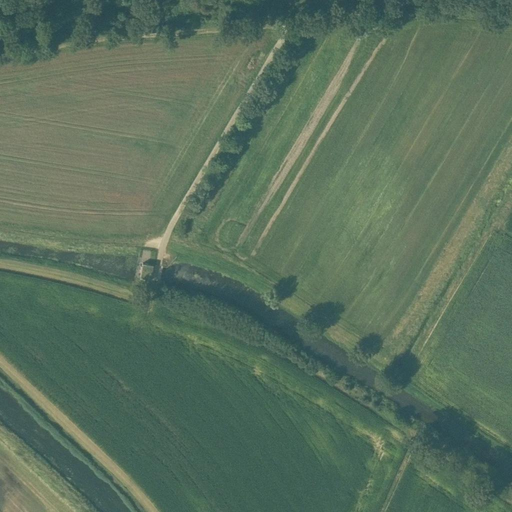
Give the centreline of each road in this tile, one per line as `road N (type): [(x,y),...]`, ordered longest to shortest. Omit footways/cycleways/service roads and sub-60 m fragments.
road 1 (residential): [(418,0),(324,18),(282,43),(168,229),(153,289)]
road 2 (track): [(299,26),(101,38),(0,54)]
road 3 (track): [(153,289),(107,452)]
